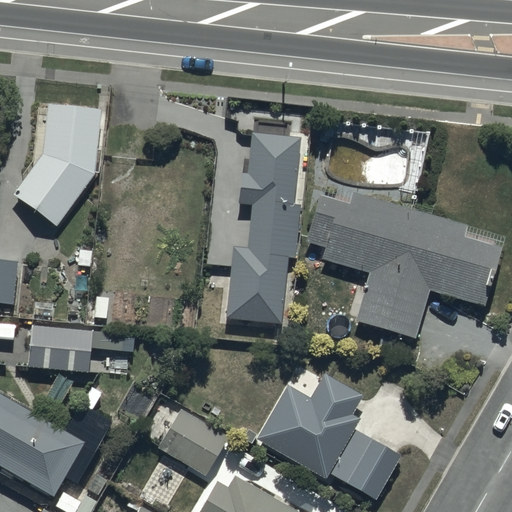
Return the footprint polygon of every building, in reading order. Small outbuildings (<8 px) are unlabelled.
[(42,149),(14,190),(58,221),(95,168),(101,104),(48,98),(42,149)] [(300,131),(251,127),(248,168),(241,167),(238,198),(250,199),(247,241),(232,240),(227,315),(284,320),(289,254),(297,255),(301,199),(296,198),(300,131)] [(501,237),(324,180),(301,251),(367,272),(353,314),(411,333),(425,291),(478,308),(501,237)] [(18,255),(0,253),(0,298),(14,299),(18,255)] [(93,330),(31,326),(29,368),(90,372),(93,330)] [(288,382),(258,436),(325,474),(329,468),(377,495),(402,452),(355,425),(361,413),(353,409),(364,390),(325,368),(310,395),(288,382)] [(0,460),(52,491),(84,437),(0,388),(0,460)] [(183,404),(159,445),(205,472),(229,431),(183,404)] [(217,475),(195,511),(310,511),(236,469),(229,481),(217,475)] [(161,511),(143,501),(136,511),(161,511)]
